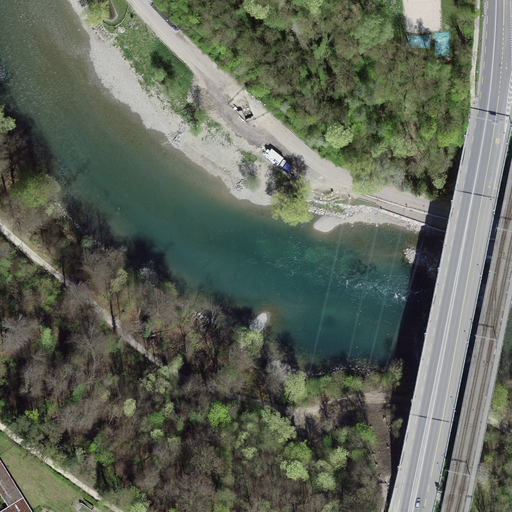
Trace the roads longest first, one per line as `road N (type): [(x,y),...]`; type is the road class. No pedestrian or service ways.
road 1 (track): [(0,213),(42,265),(119,333),(192,381),(277,410),(399,397),(457,408),(511,433)]
road 2 (primary): [(412,511),(487,136),(497,38)]
road 3 (unclassified): [(439,208),(347,180),(307,156),(141,0)]
road 4 (track): [(0,424),(119,511)]
